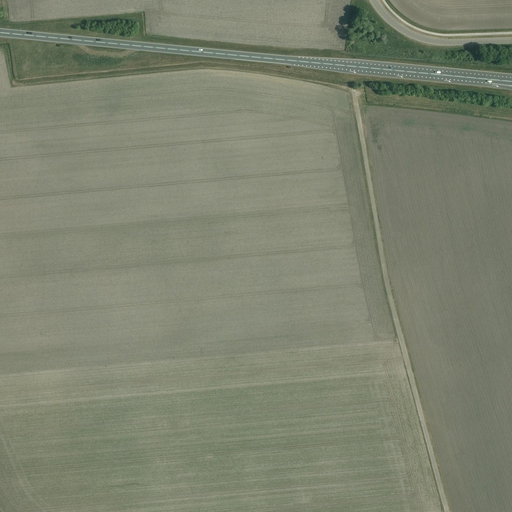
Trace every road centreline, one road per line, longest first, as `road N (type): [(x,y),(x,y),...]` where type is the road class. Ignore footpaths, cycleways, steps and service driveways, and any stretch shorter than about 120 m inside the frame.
road 1 (trunk): [(492,80),(0,32)]
road 2 (unclassified): [(447,511),(391,303),(353,90)]
road 3 (track): [(0,47),(18,84),(202,66),(353,90)]
road 4 (tertiary): [(511,40),(417,38),(374,0)]
